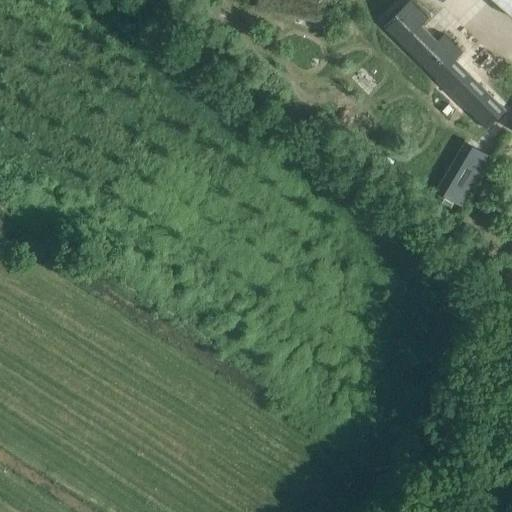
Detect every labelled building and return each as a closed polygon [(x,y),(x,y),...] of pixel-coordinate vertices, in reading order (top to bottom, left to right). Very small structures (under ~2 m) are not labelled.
[(322,0),(265,0),(320,11),(322,0)] [(411,0),(409,0),(385,25),(437,77),(463,51),(445,33),(438,40),(422,24),(429,17),(411,0)] [(511,0),(497,0),(511,12),(511,0)] [(483,97),(470,111),(487,128),(500,114),(483,97)] [(464,142),(437,188),(462,203),(490,157),(464,142)]
